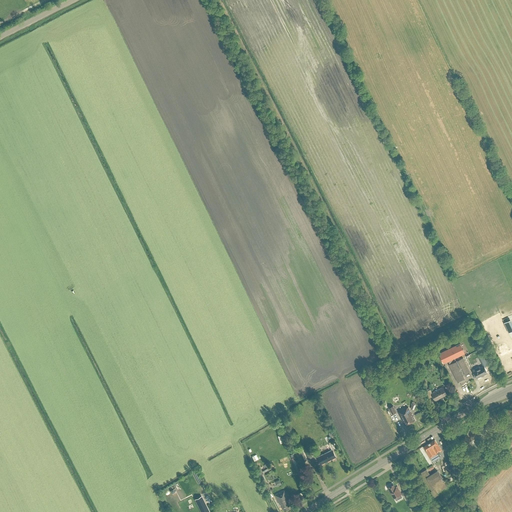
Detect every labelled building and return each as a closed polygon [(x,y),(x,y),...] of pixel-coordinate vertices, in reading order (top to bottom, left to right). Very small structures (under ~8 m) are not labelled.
[(460,343),(439,353),(444,363),(449,361),(451,363),(449,364),(458,381),(465,378),(464,375),(470,372),(463,357),(456,361),(455,358),(465,353),(460,343)] [(477,378),(488,372),(484,365),(480,367),(479,366),(473,370),(477,378)] [(415,375),(419,383),(424,381),(422,376),(423,376),(422,374),(421,374),(420,373),(415,375)] [(435,400),(447,394),(444,387),(432,393),(431,389),(427,391),(430,397),(433,396),(435,400)] [(405,425),(415,420),(408,406),(405,408),(404,407),(397,411),(405,425)] [(442,450),(435,439),(423,446),(433,461),(436,459),(436,461),(439,459),(437,457),(440,455),(438,453),(442,450)] [(332,449),(317,457),(321,464),(335,456),(332,449)] [(270,489),(267,484),(262,474),(263,473),(263,472),(268,470),(267,468),(262,471),(259,466),(256,468),(266,492),(273,490),(272,488),(270,489)] [(437,470),(430,475),(427,469),(421,473),(432,491),(431,491),(434,497),(438,494),(437,492),(447,486),(437,470)] [(395,487),(394,484),(388,487),(394,498),(401,493),(397,486),(395,487)] [(408,489),(402,492),(411,507),(413,509),(418,506),(417,504),(408,489)] [(284,511),(289,508),(285,501),(288,499),(284,490),(274,495),(279,504),(280,504),(284,511)] [(200,511),(209,511),(202,495),(194,499),(200,511)]
